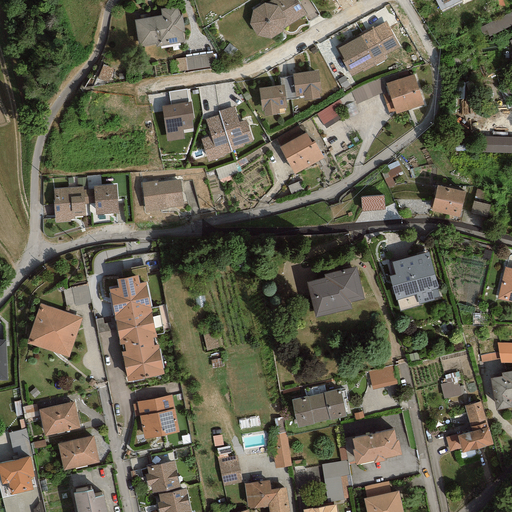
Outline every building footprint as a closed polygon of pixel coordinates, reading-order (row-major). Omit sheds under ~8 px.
[(298,0),(272,0),(248,16),(264,41),(307,13),(298,0)] [(439,0),(444,9),(462,0),(439,0)] [(162,17),(135,21),(139,47),(187,39),(181,6),(161,9),(162,17)] [(511,12),(480,22),(484,34),(511,25),(511,12)] [(372,30),(338,48),(353,75),(386,57),(372,30)] [(184,67),(214,67),(215,53),(184,53),(184,67)] [(319,69),(292,72),(296,98),(322,95),(319,69)] [(415,74),(386,84),(396,113),(425,104),(415,74)] [(284,85),(260,87),(263,114),(287,111),(284,85)] [(191,100),(163,104),(168,139),(185,137),(184,127),(195,126),(191,100)] [(333,102),(317,112),(326,126),(342,117),(333,102)] [(206,114),(211,134),(202,137),(207,156),(255,143),(248,117),(239,119),(236,106),(206,114)] [(308,131),(281,146),(295,172),(322,158),(308,131)] [(511,150),(511,134),(486,134),(485,150),(511,150)] [(219,176),(238,172),(236,162),(217,166),(219,176)] [(180,180),(142,185),(146,212),(184,208),(180,180)] [(465,187),(438,180),(432,207),(458,214),(465,187)] [(84,185),(54,187),(55,219),(86,217),(85,201),(96,201),(97,213),(119,212),(117,182),(95,183),(95,188),(84,188),(84,185)] [(478,187),(475,198),(493,203),(495,192),(478,187)] [(362,209),(386,208),(385,193),(361,194),(362,209)] [(473,201),(472,212),(490,214),(491,202),(473,201)] [(429,248),(389,257),(400,300),(439,290),(429,248)] [(357,263),(307,273),(316,314),(366,304),(357,263)] [(511,265),(503,264),(495,302),(511,305),(511,265)] [(146,267),(108,274),(128,374),(165,367),(146,267)] [(88,283),(71,286),(75,304),(92,300),(88,283)] [(41,301),(26,340),(67,355),(82,316),(41,301)] [(0,337),(0,378),(8,378),(7,337),(0,337)] [(511,340),(500,340),(499,360),(511,360),(511,340)] [(481,353),(481,359),(499,357),(499,351),(481,353)] [(379,369),(382,377),(374,380),(376,387),(397,381),(392,365),(379,369)] [(511,368),(492,372),(498,406),(511,403),(511,368)] [(458,370),(442,374),(447,397),(464,392),(458,370)] [(340,384),(291,395),(297,422),(346,411),(340,384)] [(170,391),(136,399),(144,435),(178,428),(170,391)] [(73,397),(39,405),(45,431),(79,424),(73,397)] [(493,440),(480,401),(465,406),(472,429),(459,433),(464,449),(493,440)] [(394,421),(348,432),(354,457),(400,446),(394,421)] [(26,426),(9,431),(13,447),(31,442),(26,426)] [(289,430),(275,431),(277,465),(291,464),(289,430)] [(93,432),(58,440),(63,466),(98,459),(93,432)] [(29,451),(0,458),(0,468),(5,489),(37,482),(29,451)] [(237,454),(218,458),(223,484),(242,480),(237,454)] [(174,457),(147,463),(153,489),(180,483),(174,457)] [(270,475),(245,479),(249,504),(268,501),(270,511),(290,511),(286,482),(271,484),(270,475)] [(108,511),(102,479),(73,485),(78,511),(108,511)] [(186,484),(158,490),(163,511),(190,511),(191,511),(186,484)] [(404,511),(399,485),(364,492),(368,511),(404,511)] [(337,511),(336,500),(303,505),(304,511),(337,511)]
